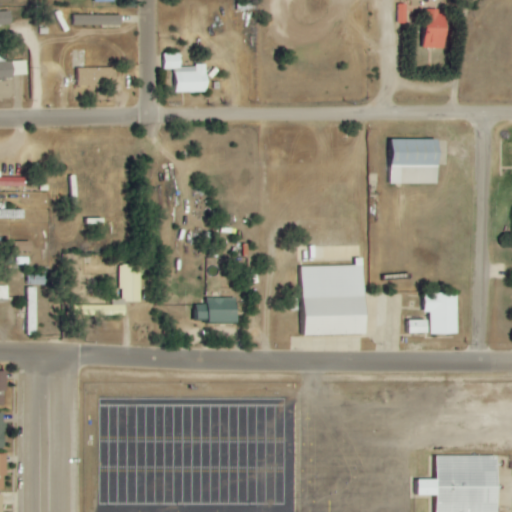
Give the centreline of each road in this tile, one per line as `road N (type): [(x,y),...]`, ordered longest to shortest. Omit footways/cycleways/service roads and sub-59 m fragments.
road 1 (tertiary): [(0,353),(511,362)]
road 2 (residential): [(511,116),(0,119)]
road 3 (residential): [(494,118),(482,362)]
road 4 (tertiary): [(45,354),(44,511)]
